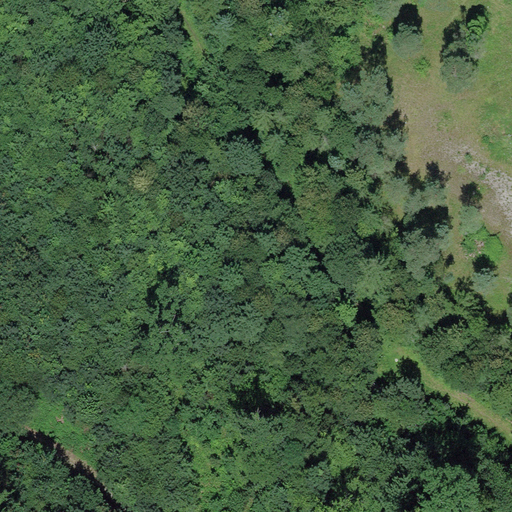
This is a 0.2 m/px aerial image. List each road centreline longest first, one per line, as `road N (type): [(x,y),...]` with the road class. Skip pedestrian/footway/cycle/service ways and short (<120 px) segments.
road 1 (track): [(160,0),(178,63),(353,314),(488,435),(511,447)]
road 2 (track): [(0,431),(43,453),(115,511)]
